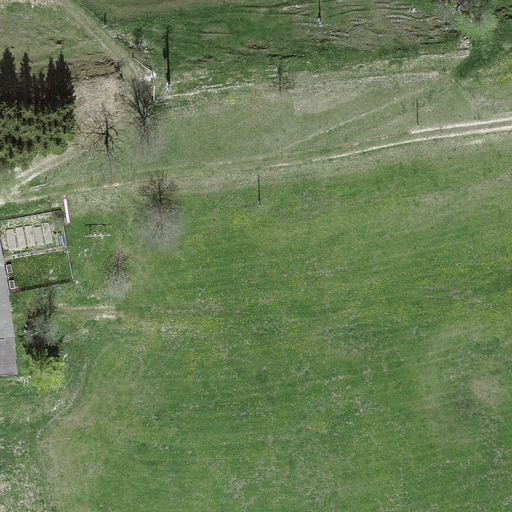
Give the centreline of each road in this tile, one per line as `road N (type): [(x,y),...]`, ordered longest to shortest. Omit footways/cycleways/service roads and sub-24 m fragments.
road 1 (track): [(0,191),(511,124)]
road 2 (track): [(63,0),(121,54),(139,101),(128,117),(5,191)]
